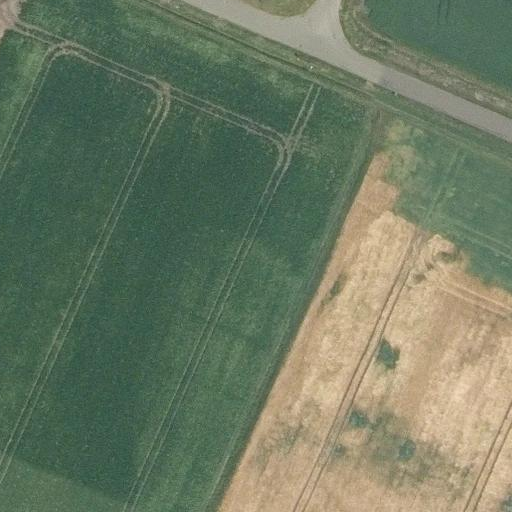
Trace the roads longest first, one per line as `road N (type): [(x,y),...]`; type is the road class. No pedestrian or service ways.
road 1 (unclassified): [(511,132),(325,50)]
road 2 (unclassified): [(325,50),(210,0)]
